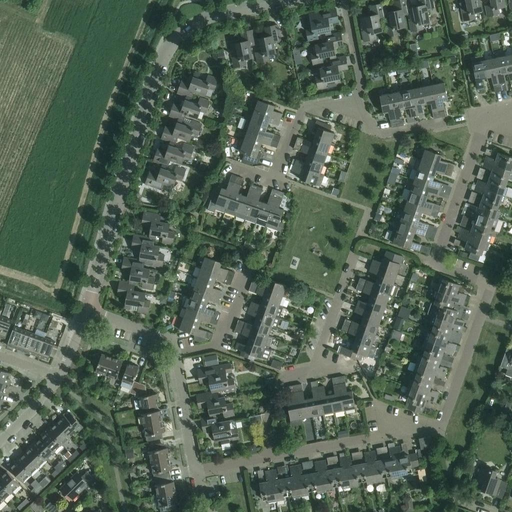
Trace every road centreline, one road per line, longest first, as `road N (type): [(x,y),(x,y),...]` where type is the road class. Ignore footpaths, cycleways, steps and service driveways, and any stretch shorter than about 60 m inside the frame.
road 1 (residential): [(272,457),(439,429),(490,287),(433,267),(477,141),(475,122),(511,109)]
road 2 (unclassified): [(85,311),(171,45),(203,20),(291,0)]
road 3 (residential): [(249,270),(218,341),(173,354)]
road 4 (residential): [(278,179),(305,108),(352,108)]
road 5 (residential): [(195,472),(173,354)]
